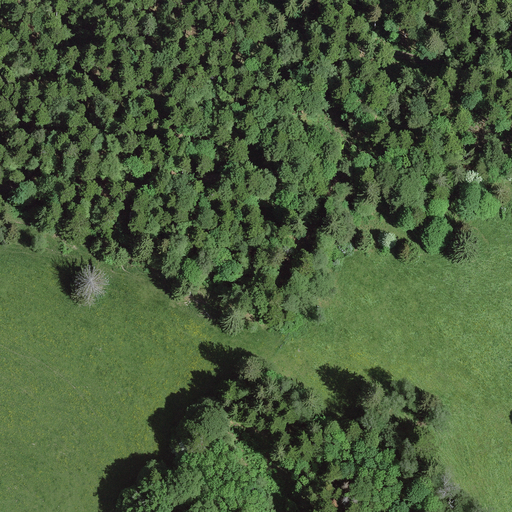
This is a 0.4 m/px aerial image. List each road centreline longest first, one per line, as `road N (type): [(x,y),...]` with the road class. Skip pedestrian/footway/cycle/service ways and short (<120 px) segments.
road 1 (track): [(511,150),(139,189),(0,188)]
road 2 (track): [(511,80),(321,35),(240,7),(172,0)]
